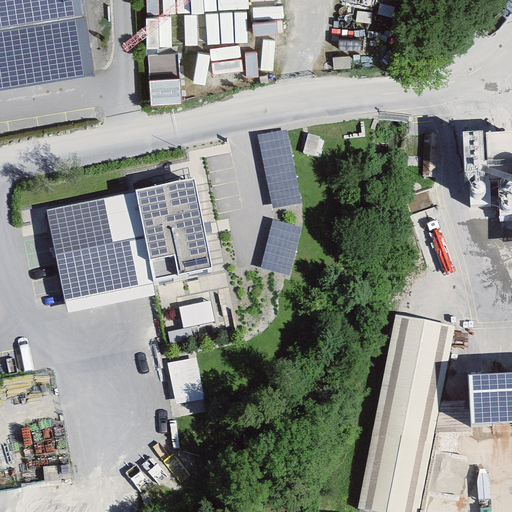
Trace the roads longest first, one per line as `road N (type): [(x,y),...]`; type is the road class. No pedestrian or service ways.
road 1 (unclassified): [(368,92),(0,163)]
road 2 (track): [(431,89),(443,111),(452,223),(482,280),(511,299)]
road 3 (track): [(368,92),(511,76)]
